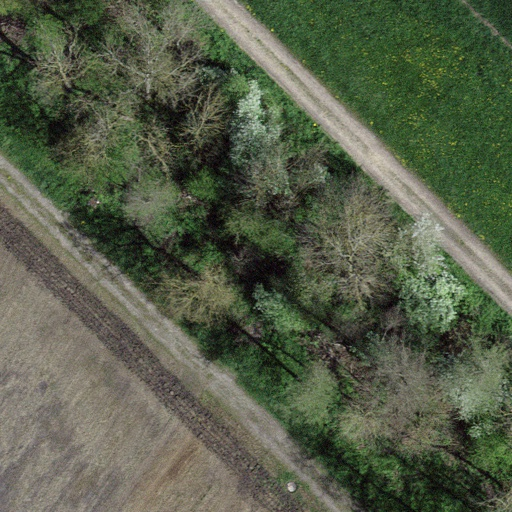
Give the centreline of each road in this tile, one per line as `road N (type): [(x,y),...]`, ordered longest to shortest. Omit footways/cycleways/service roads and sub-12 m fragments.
road 1 (track): [(433,511),(0,86)]
road 2 (track): [(221,0),(511,281)]
